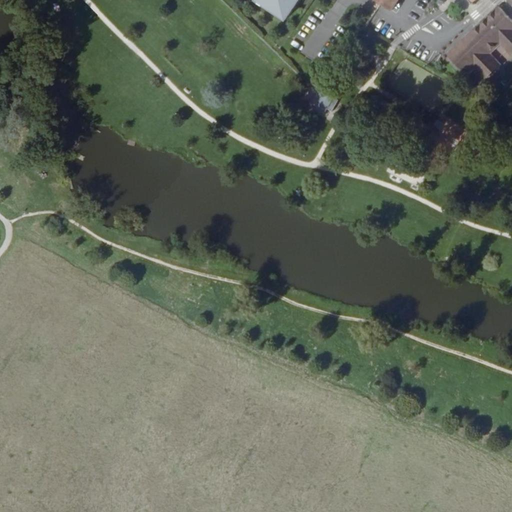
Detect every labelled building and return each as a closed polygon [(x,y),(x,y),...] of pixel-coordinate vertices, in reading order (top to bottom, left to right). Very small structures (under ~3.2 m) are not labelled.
[(298,0),(259,0),(287,18),(298,0)] [(464,36),(447,52),(468,74),(476,67),(487,78),(502,63),(488,49),(497,40),(511,54),(511,53),(511,16),(498,3),(495,6),(499,10),(495,14),(491,10),(479,21),(483,25),(476,32),(472,28),(464,36)] [(479,21),(472,28),(476,32),(483,25),(479,21)] [(337,62),(339,63),(350,45),(348,44),(337,62)] [(337,99),(315,87),(307,102),(316,106),(317,107),(319,103),(325,106),(324,108),(326,109),(330,111),(337,99)] [(317,107),(316,106),(314,109),(324,114),(326,109),(324,108),(325,106),(319,103),(317,107)]
